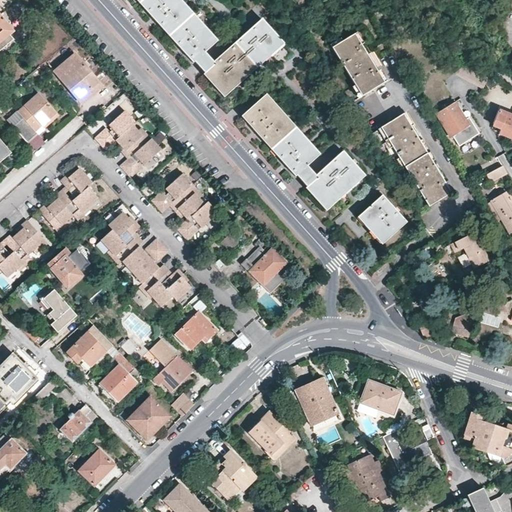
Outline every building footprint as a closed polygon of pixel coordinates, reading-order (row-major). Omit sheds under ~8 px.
[(8,26),(12,31),(21,42),(42,26),(41,24),(21,0),(0,0),(0,17),(1,17),(8,26)] [(217,40),(197,17),(190,10),(180,0),(135,0),(192,63),(194,61),(204,72),(202,74),(223,97),(269,56),(283,42),(261,18),(213,61),(205,51),(217,40)] [(4,28),(8,26),(1,17),(0,17),(0,43),(3,46),(9,42),(11,37),(9,34),(4,28)] [(464,35),(457,31),(454,36),(460,41),(464,35)] [(360,97),(382,83),(352,34),(330,48),(357,91),(360,97)] [(396,60),(403,71),(412,65),(406,54),(396,60)] [(81,105),(103,86),(75,55),(53,72),(81,105)] [(487,71),(479,66),(474,73),(475,73),(475,74),(478,77),(484,84),(496,78),(487,71)] [(495,86),(492,81),(485,84),(489,90),(495,86)] [(48,121),(52,122),(58,117),(38,94),(17,112),(22,118),(15,124),(14,123),(12,125),(27,143),(37,135),(35,132),(33,130),(40,124),(41,127),(48,121)] [(365,174),(343,150),(316,174),(308,164),(320,154),(266,94),(241,116),(294,176),(296,175),(307,187),(305,189),(325,211),(365,174)] [(444,125),(449,133),(451,137),(469,126),(454,102),(436,113),(444,125)] [(132,122),(122,111),(119,114),(106,125),(112,130),(109,133),(97,143),(102,149),(114,139),(129,125),(132,122)] [(500,128),(499,133),(511,137),(511,115),(498,111),(493,122),(494,123),(494,125),(500,128)] [(451,193),(409,123),(404,114),(391,121),(382,127),(430,206),(451,193)] [(43,129),(52,122),(48,121),(41,127),(43,129)] [(139,136),(135,131),(129,125),(114,139),(118,144),(124,150),(127,148),(132,153),(148,139),(143,133),(139,136)] [(445,136),(451,144),(472,131),(469,126),(451,137),(449,133),(445,136)] [(109,133),(104,127),(92,138),(95,141),(97,143),(109,133)] [(158,150),(148,139),(132,153),(126,158),(118,166),(123,172),(135,161),(137,159),(142,164),(158,150)] [(0,157),(3,159),(10,153),(0,141),(0,157)] [(132,153),(127,148),(124,150),(118,144),(116,147),(126,158),(132,153)] [(139,167),(135,161),(123,172),(125,174),(128,177),(139,167)] [(502,165),(486,174),(491,182),(507,173),(502,165)] [(90,182),(77,167),(71,172),(66,177),(69,181),(64,185),(74,196),(86,185),(90,182)] [(203,173),(199,168),(191,175),(195,180),(203,173)] [(69,181),(66,177),(71,172),(69,169),(59,179),(64,185),(69,181)] [(190,184),(184,178),(180,173),(164,187),(169,193),(166,196),(154,206),(159,212),(168,204),(174,199),(190,184)] [(196,198),(192,193),(195,190),(190,184),(174,199),(178,204),(176,207),(181,213),(186,218),(201,204),(196,198)] [(96,197),(86,185),(74,196),(71,198),(62,188),(55,194),(57,196),(73,214),(77,219),(83,214),(80,211),(86,206),(96,197)] [(511,233),(511,197),(507,189),(498,194),(489,200),(510,234),(511,233)] [(161,190),(149,200),(151,203),(154,206),(166,196),(161,190)] [(405,222),(381,195),(356,217),(380,244),(405,222)] [(73,214),(57,196),(52,201),(44,208),(46,210),(43,213),(59,232),(64,227),(62,224),(67,219),(73,214)] [(52,201),(49,198),(38,208),(43,213),(46,210),(44,208),(52,201)] [(178,204),(174,199),(168,204),(178,215),(181,213),(176,207),(178,204)] [(215,212),(205,201),(201,204),(186,218),(175,228),(180,234),(191,223),(194,221),(199,227),(215,212)] [(89,209),(86,206),(80,211),(83,214),(89,209)] [(131,223),(126,218),(121,212),(107,224),(111,228),(122,241),(132,232),(127,226),(131,223)] [(138,227),(128,216),(126,218),(131,223),(127,226),(132,232),(138,227)] [(32,223),(27,218),(15,228),(18,231),(27,223),(29,226),(32,223)] [(70,222),(67,219),(62,224),(64,227),(70,222)] [(48,242),(32,223),(29,226),(27,223),(18,231),(13,235),(28,253),(33,249),(38,244),(41,248),(48,242)] [(196,229),(191,223),(180,234),(182,236),(185,240),(196,229)] [(125,244),(122,241),(111,228),(99,238),(109,248),(114,254),(111,257),(116,264),(120,260),(136,246),(141,242),(135,235),(125,244)] [(477,242),(480,240),(476,232),(472,234),(477,242)] [(13,235),(10,233),(4,238),(13,249),(10,252),(0,260),(0,266),(7,275),(18,265),(23,260),(26,264),(32,258),(28,253),(13,235)] [(456,243),(460,252),(464,250),(475,270),(491,262),(485,251),(487,249),(481,239),(480,240),(477,242),(472,234),(456,243)] [(160,244),(155,238),(144,248),(149,254),(160,244)] [(0,260),(10,252),(1,241),(0,241),(0,260)] [(431,245),(430,241),(418,251),(420,254),(425,262),(436,254),(431,245)] [(460,252),(456,243),(451,245),(456,254),(460,252)] [(41,248),(38,244),(33,249),(36,252),(41,248)] [(165,250),(160,244),(149,254),(154,260),(165,250)] [(146,257),(136,246),(120,260),(130,271),(146,257)] [(263,286),(286,262),(271,249),(270,250),(266,247),(262,251),(258,247),(246,261),(253,267),(249,271),(263,286)] [(79,273),(90,264),(77,249),(70,255),(64,248),(46,264),(68,288),(82,276),(79,273)] [(114,254),(109,248),(105,251),(111,257),(114,254)] [(246,261),(238,253),(227,263),(242,278),(249,271),(253,267),(246,261)] [(156,268),(146,257),(130,271),(140,283),(156,268)] [(26,264),(23,260),(18,265),(20,269),(26,264)] [(167,270),(161,263),(156,268),(140,283),(137,286),(143,292),(146,290),(151,295),(160,305),(171,295),(160,282),(157,279),(167,270)] [(185,280),(175,268),(169,273),(175,279),(178,276),(183,281),(185,280)] [(183,281),(178,276),(175,279),(169,273),(160,282),(171,295),(175,298),(175,299),(188,287),(183,281)] [(77,316),(52,288),(39,300),(51,313),(47,317),(53,324),(57,320),(64,328),(77,316)] [(151,295),(146,290),(143,292),(148,298),(151,295)] [(198,299),(193,305),(200,312),(205,306),(198,299)] [(205,343),(217,331),(199,312),(175,335),(190,350),(201,339),(205,343)] [(474,314),(467,312),(455,317),(453,324),(450,332),(468,338),(470,330),(472,320),(474,314)] [(480,323),(499,327),(501,317),(483,313),(480,323)] [(423,337),(438,331),(432,317),(417,323),(423,337)] [(57,320),(53,324),(51,326),(58,333),(64,328),(57,320)] [(25,332),(35,342),(44,333),(35,323),(25,332)] [(89,369),(106,352),(112,358),(118,352),(112,346),(93,326),(90,330),(66,352),(77,363),(80,360),(89,369)] [(244,347),(249,339),(240,333),(235,341),(244,347)] [(124,338),(118,344),(129,355),(138,347),(129,338),(126,340),(124,338)] [(191,371),(159,340),(148,350),(165,368),(153,379),(158,386),(162,382),(171,391),(191,371)] [(0,406),(7,399),(11,403),(36,377),(12,353),(0,365),(0,406)] [(118,361),(114,357),(108,363),(112,367),(118,361)] [(85,373),(89,369),(80,360),(77,363),(85,373)] [(117,402),(137,383),(119,365),(100,384),(117,402)] [(138,373),(134,368),(129,373),(134,377),(138,373)] [(326,418),(339,413),(323,376),(295,389),(311,425),(326,418)] [(394,413),(398,401),(396,400),(399,390),(369,379),(361,402),(379,409),(380,408),(394,413)] [(50,387),(47,384),(36,395),(39,398),(42,396),(45,399),(47,397),(50,394),(48,393),(51,389),(50,388),(50,387)] [(171,406),(182,416),(193,405),(183,394),(171,406)] [(146,440),(169,417),(149,397),(126,420),(146,440)] [(72,441),(96,416),(84,404),(73,416),(73,415),(70,414),(68,415),(68,417),(70,419),(60,430),(72,441)] [(272,456),(280,447),(282,448),(294,436),(269,411),(248,432),(272,456)] [(486,451),(494,424),(481,420),(482,415),(471,411),(464,434),(470,436),(469,438),(474,439),(472,446),(486,451)] [(506,429),(494,424),(486,451),(499,455),(501,448),(506,450),(506,447),(511,448),(511,424),(508,423),(506,429)] [(421,431),(405,439),(399,442),(394,431),(383,437),(400,473),(403,473),(407,472),(414,469),(416,467),(420,462),(418,456),(429,451),(421,431)] [(403,436),(401,434),(397,431),(394,431),(399,442),(405,439),(403,436)] [(16,440),(7,432),(6,433),(4,433),(0,437),(0,467),(4,463),(10,468),(25,453),(16,444),(16,443),(17,442),(16,440)] [(504,457),(511,452),(511,448),(506,447),(506,450),(501,448),(499,455),(504,457)] [(113,465),(98,450),(77,470),(93,486),(113,465)] [(237,485),(241,488),(255,474),(233,451),(226,458),(228,460),(224,464),(221,462),(220,460),(205,475),(225,496),(237,485)] [(358,488),(365,502),(377,496),(380,500),(390,496),(379,471),(374,461),(370,454),(347,464),(358,488)] [(374,461),(379,471),(383,469),(378,460),(374,461)] [(0,478),(10,468),(4,463),(0,467),(0,478)] [(360,504),(365,502),(358,488),(347,464),(342,466),(360,504)] [(209,511),(180,483),(164,500),(170,506),(168,508),(171,511),(209,511)] [(229,500),(241,488),(237,485),(225,496),(229,500)] [(59,511),(71,511),(84,499),(70,487),(53,506),(59,511)] [(489,501),(483,487),(467,494),(474,511),(494,511),(489,501)] [(508,497),(511,491),(509,488),(500,496),(489,501),(494,511),(503,508),(506,507),(506,504),(506,502),(506,500),(507,499),(508,497)] [(511,511),(511,491),(508,497),(507,499),(506,500),(506,502),(506,504),(506,507),(503,508),(504,511),(511,511)] [(161,502),(168,508),(170,506),(164,500),(161,502)] [(27,511),(28,511),(40,511),(41,511),(42,509),(33,502),(27,511)]
